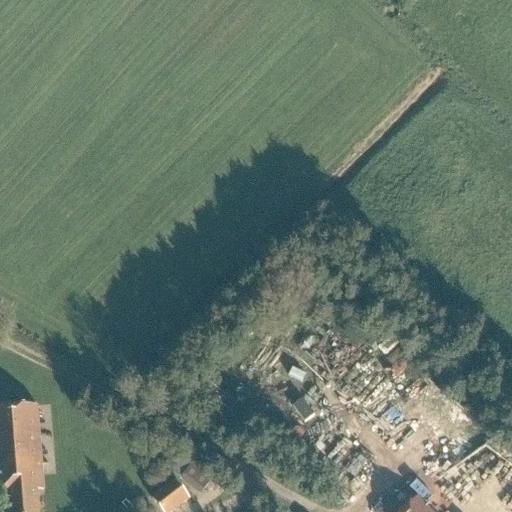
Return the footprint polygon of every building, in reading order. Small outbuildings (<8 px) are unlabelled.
[(304,424),(320,413),(308,397),(292,409),(304,424)] [(38,511),(37,493),(43,493),(37,408),(0,410),(0,495),(7,495),(7,511),(38,511)] [(181,460),(173,471),(183,479),(191,467),(181,460)] [(152,502),(159,511),(174,511),(188,501),(175,484),(152,502)] [(404,511),(429,511),(417,500),(404,511)]
